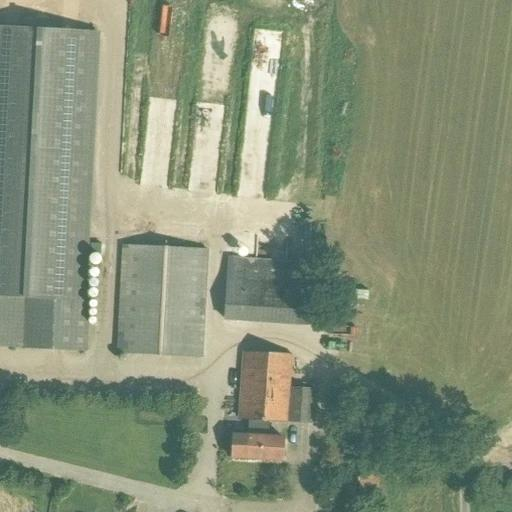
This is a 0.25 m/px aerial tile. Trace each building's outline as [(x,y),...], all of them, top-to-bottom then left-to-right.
[(82,299),(97,32),(0,27),(0,346),(86,351),(88,299),(82,299)] [(153,148),(165,147),(164,112),(151,112),(153,148)] [(202,358),(208,250),(122,245),(116,353),(202,358)] [(310,327),(312,264),(227,257),(224,321),(310,327)] [(313,425),(315,390),(291,388),(293,355),(242,352),(237,420),(248,421),(247,436),(232,435),(231,458),(282,461),(283,438),(268,437),(269,422),(313,425)] [(380,465),(339,461),(336,503),(377,507),(380,465)]
